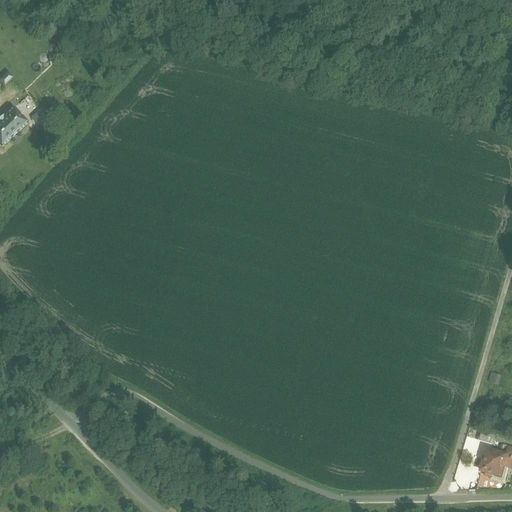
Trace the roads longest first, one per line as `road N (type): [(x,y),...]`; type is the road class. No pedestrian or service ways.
road 1 (unclassified): [(444,497),(344,499),(277,478),(127,393),(106,396),(73,426)]
road 2 (unclassified): [(511,271),(444,497)]
